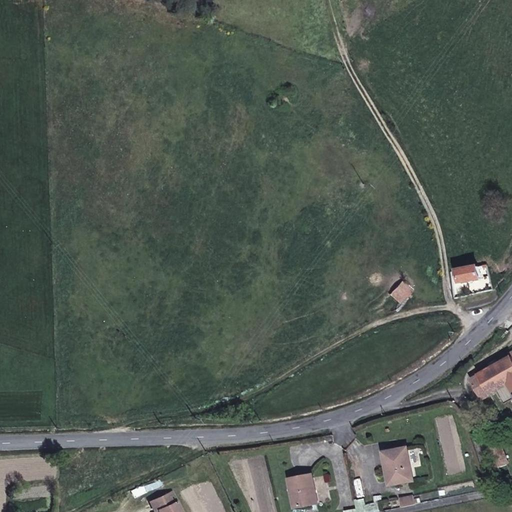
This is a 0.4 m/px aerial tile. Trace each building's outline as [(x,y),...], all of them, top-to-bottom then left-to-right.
[(460,283),(479,278),(477,266),(457,270),(460,283)] [(399,303),(411,290),(401,280),(389,293),(399,303)] [(511,385),(511,384),(511,354),(511,355),(511,354),(511,359),(474,381),(484,400),(498,392),(501,398),(506,395),(503,389),(511,385)] [(489,450),(496,471),(508,466),(502,446),(489,450)] [(392,452),(397,476),(390,477),(392,487),(416,483),(409,449),(392,452)] [(386,453),(390,477),(397,476),(392,452),(386,453)] [(511,481),(511,476),(508,466),(496,471),(500,485),(511,481)] [(300,509),(322,505),(316,476),(294,481),(300,509)] [(154,477),(142,483),(145,489),(159,482),(157,478),(155,479),(154,477)] [(128,489),(131,496),(145,489),(142,483),(128,489)] [(158,511),(163,510),(163,511),(185,511),(175,490),(152,503),(158,511)] [(413,497),(400,500),(402,509),(414,506),(413,497)]
